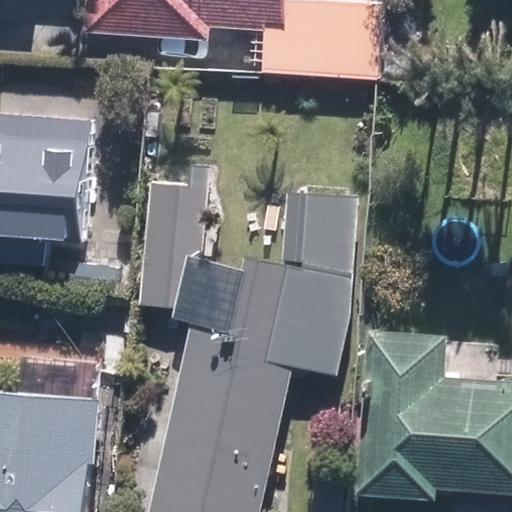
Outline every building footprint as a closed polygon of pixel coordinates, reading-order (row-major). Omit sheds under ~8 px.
[(89,0),(88,26),(212,35),(213,21),(262,25),(263,15),(290,18),(291,0),(89,0)] [(93,118),(0,111),(0,232),(85,238),(93,118)] [(194,187),(155,184),(142,302),(184,307),(182,316),(199,319),(158,511),(263,511),(296,359),(341,368),(355,312),(364,195),(295,192),(292,264),(252,256),(249,266),(205,257),(215,167),(197,165),(194,187)] [(451,335),(375,330),(364,488),(441,494),(442,487),(511,491),(511,382),(448,378),(451,335)] [(97,511),(106,396),(0,388),(0,511),(97,511)]
